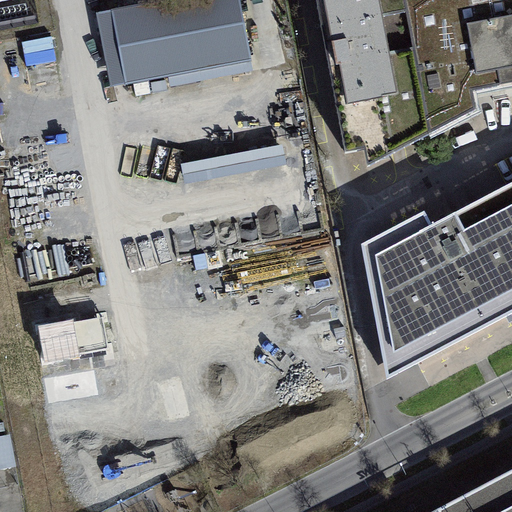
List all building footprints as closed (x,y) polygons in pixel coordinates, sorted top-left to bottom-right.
[(0,0),(0,21),(28,17),(25,0),(0,0)] [(249,69),(236,0),(211,0),(110,18),(123,91),(249,69)] [(511,0),(318,0),(346,147),(366,143),(371,163),(475,106),(472,87),(511,79),(511,0)] [(182,161),(187,182),(287,161),(283,140),(182,161)] [(511,310),(511,180),(370,254),(391,375),(511,310)] [(511,511),(511,467),(425,511),(511,511)]
